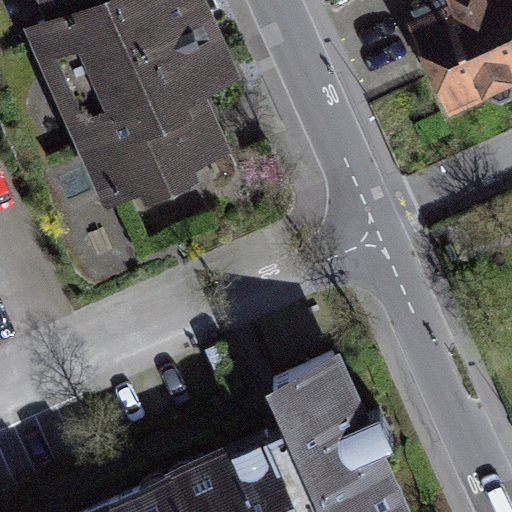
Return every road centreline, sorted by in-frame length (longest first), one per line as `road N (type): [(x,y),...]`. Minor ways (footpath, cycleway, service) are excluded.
road 1 (residential): [(376,237),(0,386)]
road 2 (residential): [(376,237),(501,511)]
road 3 (residential): [(274,0),(371,224)]
road 4 (residential): [(371,224),(511,159)]
